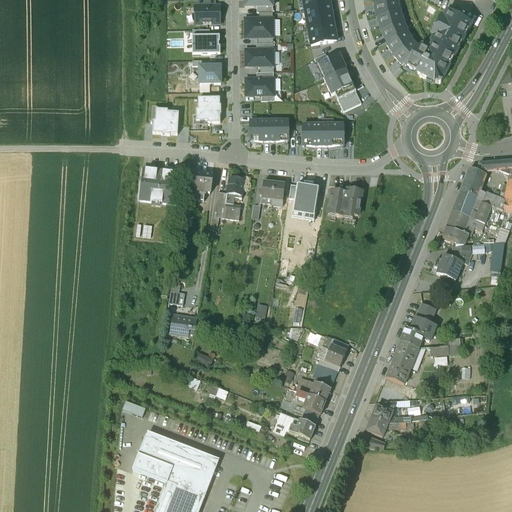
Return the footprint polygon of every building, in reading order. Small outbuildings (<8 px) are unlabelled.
[(256,8),(272,8),(272,0),(243,0),(244,8),(256,8)] [(300,0),(303,12),(331,6),(329,0),(300,0)] [(392,57),(402,67),(418,50),(411,43),(412,42),(406,34),(407,33),(402,24),(403,23),(399,13),(398,13),(397,2),(396,2),(395,0),(372,0),(372,5),(374,5),(376,19),(377,19),(381,31),(380,32),(386,44),(385,45),(393,56),(392,57)] [(331,6),(303,12),(306,30),(334,24),(331,6)] [(197,8),(195,8),(195,26),(219,25),(219,8),(215,8),(197,8)] [(432,45),(455,58),(458,51),(455,49),(458,43),(461,45),(465,39),(462,37),(465,31),(468,32),(471,26),(468,24),(469,23),(463,20),(462,21),(447,13),(443,19),(441,18),(431,37),(433,38),(430,44),(432,45)] [(258,20),(244,20),(245,39),(257,39),(272,39),(272,20),(258,20)] [(334,24),(306,30),(309,48),(338,43),(334,24)] [(192,38),(191,38),(192,56),(220,56),(220,47),(218,47),(218,43),(219,43),(219,37),(209,37),(192,38)] [(454,59),(455,58),(432,45),(429,51),(424,52),(424,49),(420,47),(418,50),(402,67),(437,85),(441,84),(449,68),(447,66),(451,57),(454,59)] [(256,51),(245,51),(245,68),(260,68),(273,68),(273,51),(256,51)] [(324,81),(345,71),(338,56),(327,61),(316,66),(324,81)] [(316,66),(327,61),(325,57),(315,61),(316,66)] [(220,85),(220,68),(210,68),(199,68),(199,86),(220,85)] [(345,71),(324,81),(331,97),(334,96),(337,102),(356,93),(345,71)] [(511,72),(508,73),(500,87),(511,84),(511,72)] [(256,80),(245,80),(245,97),(260,97),(273,97),(273,80),(256,80)] [(355,93),(337,101),(343,114),(361,105),(355,93)] [(207,125),(220,125),(219,116),(221,116),(220,107),(219,107),(219,100),(197,100),(197,111),(195,111),(196,121),(193,121),(193,127),(207,127),(207,125)] [(169,136),(177,136),(178,114),(167,114),(167,112),(157,111),(158,109),(152,108),(151,122),(153,122),(152,135),(161,136),(169,137),(169,136)] [(268,123),(269,144),(288,143),(288,122),(268,123)] [(269,144),(268,123),(249,123),(250,144),(269,144)] [(321,149),(321,126),(302,127),(302,149),(321,149)] [(321,126),(321,149),(343,148),(343,126),(321,126)] [(511,166),(511,164),(478,165),(475,173),(484,176),(493,171),(504,176),(505,181),(509,181),(511,168),(511,166)] [(505,200),(502,213),(511,216),(511,167),(511,168),(509,181),(505,200)] [(475,173),(468,170),(459,193),(475,200),(478,193),(484,176),(475,173)] [(177,175),(142,171),(139,202),(173,207),(177,175)] [(211,178),(194,176),(191,201),(203,203),(204,195),(209,196),(211,178)] [(244,182),(229,180),(227,196),(224,220),(239,222),(240,209),(233,208),(234,200),(241,201),(244,182)] [(274,185),(263,184),(262,192),(259,191),(259,196),(261,196),(261,205),(266,206),(266,202),(272,202),(274,185)] [(284,186),(274,185),(272,202),(276,203),(276,207),(282,207),(283,198),(286,198),(286,194),(284,194),(284,186)] [(319,190),(296,186),(296,188),(294,201),(291,217),(314,220),(319,190)] [(347,196),(332,194),(328,213),(332,214),(336,218),(343,219),(344,216),(358,218),(362,194),(347,192),(347,196)] [(475,200),(459,193),(451,213),(473,222),(480,205),(490,208),(502,213),(505,200),(502,199),(501,202),(478,193),(475,200)] [(227,196),(217,195),(214,219),(224,220),(227,196)] [(473,222),(451,213),(442,240),(453,244),(452,248),(455,249),(463,248),(467,238),(470,239),(474,230),(481,232),(490,208),(480,205),(473,222)] [(260,210),(253,209),(251,220),(258,221),(260,210)] [(509,243),(511,233),(511,229),(503,227),(499,240),(509,243)] [(450,260),(462,264),(465,266),(470,254),(469,248),(463,248),(455,249),(452,249),(453,255),(450,260)] [(450,260),(443,257),(442,262),(437,260),(433,269),(438,271),(436,276),(440,277),(451,281),(454,283),(462,264),(450,260)] [(451,281),(440,277),(437,287),(449,286),(451,281)] [(184,296),(170,294),(168,306),(182,308),(184,296)] [(196,320),(173,316),(169,336),(187,338),(188,330),(195,331),(196,320)] [(426,321),(421,323),(415,321),(410,333),(406,331),(400,344),(418,352),(421,342),(429,344),(435,329),(429,326),(426,321)] [(293,327),(292,338),(302,339),(304,328),(293,327)] [(312,334),(309,342),(320,345),(323,337),(312,334)] [(459,341),(439,343),(439,350),(457,348),(460,348),(459,341)] [(400,344),(386,380),(404,387),(412,366),(414,367),(416,363),(414,362),(418,352),(400,344)] [(345,354),(329,348),(322,364),(339,370),(345,354)] [(439,350),(430,351),(430,358),(457,356),(457,348),(439,350)] [(214,366),(216,357),(200,354),(198,363),(214,366)] [(339,370),(322,364),(320,369),(336,375),(339,370)] [(313,386),(299,380),(294,393),(298,394),(299,394),(300,390),(310,394),(313,386)] [(213,385),(210,394),(223,398),(227,390),(213,385)] [(329,392),(313,386),(310,394),(308,398),(324,405),(329,392)] [(310,394),(300,390),(299,394),(308,398),(310,394)] [(299,394),(298,394),(296,399),(302,402),(305,403),(303,410),(305,411),(318,416),(320,417),(324,405),(308,398),(299,394)] [(147,418),(150,408),(129,402),(126,412),(147,418)] [(396,403),(380,405),(379,410),(392,415),(396,403)] [(379,410),(375,409),(370,420),(387,427),(398,425),(408,424),(411,424),(410,420),(396,422),(390,419),(392,415),(379,410)] [(318,416),(305,411),(300,423),(313,429),(318,416)] [(387,427),(370,420),(365,433),(382,439),(385,430),(391,432),(399,431),(398,425),(387,427)] [(261,433),(263,426),(249,422),(247,429),(261,433)] [(300,423),(297,422),(295,429),(291,428),(289,434),(298,438),(297,441),(305,443),(306,441),(309,443),(314,429),(313,429),(300,423)] [(199,511),(219,462),(147,434),(132,472),(165,485),(154,511),(199,511)] [(383,445),(367,439),(363,450),(381,452),(383,445)]
